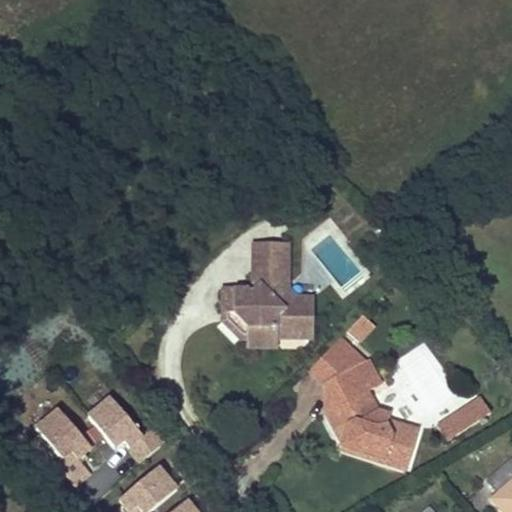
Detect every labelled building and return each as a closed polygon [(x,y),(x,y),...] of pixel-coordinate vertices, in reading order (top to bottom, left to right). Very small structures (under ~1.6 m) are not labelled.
[(248,287),(224,287),(224,311),(237,311),(249,324),(250,336),(250,345),(276,345),(276,336),(312,336),(312,296),(299,297),(290,288),(289,244),(254,244),(255,278),(257,280),(260,284),(252,291),(248,287)] [(257,280),(248,287),(252,291),(260,284),(257,280)] [(237,311),(224,311),(224,319),(241,336),(250,336),(249,324),(237,311)] [(378,329),(365,317),(348,335),(361,347),(378,329)] [(367,360),(343,339),(312,374),(327,388),(336,407),(328,411),(343,439),(341,445),(366,452),(367,449),(374,450),(377,456),(407,465),(418,430),(389,421),(391,415),(380,411),(369,390),(383,382),(370,358),(367,360)] [(488,414),(479,400),(436,427),(445,441),(488,414)] [(156,430),(143,440),(111,401),(88,420),(95,428),(89,433),(110,459),(116,455),(119,459),(128,452),(139,465),(154,454),(167,443),(156,430)] [(59,412),(36,431),(68,472),(65,474),(78,491),(81,488),(94,478),(81,462),(92,453),(59,412)] [(511,511),(511,459),(511,460),(487,481),(498,493),(491,499),(503,511),(511,511)] [(194,511),(187,504),(178,511),(157,511),(178,493),(157,469),(117,505),(123,511),(194,511)]
